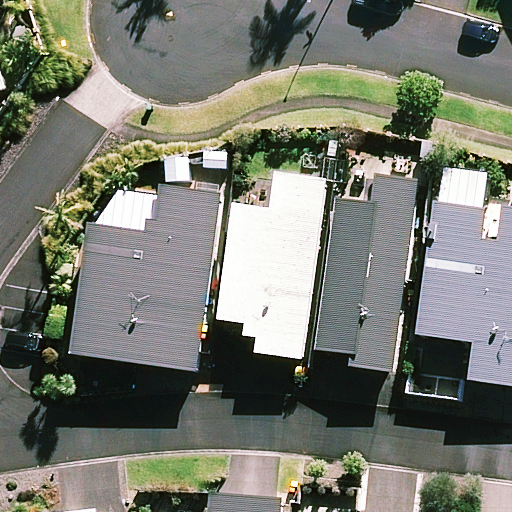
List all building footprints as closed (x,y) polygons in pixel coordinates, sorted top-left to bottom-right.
[(0,102),(10,99),(0,66),(0,102)] [(242,215),(227,330),(250,333),(248,349),(262,351),(261,362),(306,368),(329,189),(281,183),(277,220),(242,215)] [(341,209),(322,358),(356,363),(354,375),(397,381),(422,192),(381,186),(377,213),(341,209)] [(224,203),(165,196),(159,244),(95,236),(79,366),(202,381),(224,203)] [(511,223),(508,223),(504,254),(485,251),(489,220),(437,214),(421,345),(479,352),(474,390),(511,394),(511,223)]
